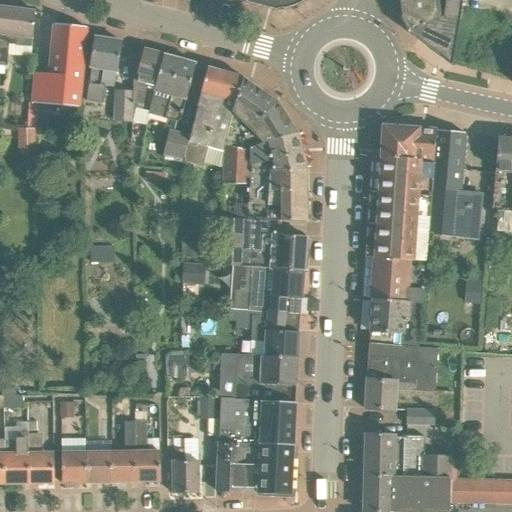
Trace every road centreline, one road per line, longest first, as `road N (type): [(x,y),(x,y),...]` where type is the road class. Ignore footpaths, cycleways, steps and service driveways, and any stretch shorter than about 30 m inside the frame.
road 1 (tertiary): [(329,511),(341,113)]
road 2 (unclassified): [(301,60),(85,0)]
road 3 (tertiary): [(511,107),(384,82)]
